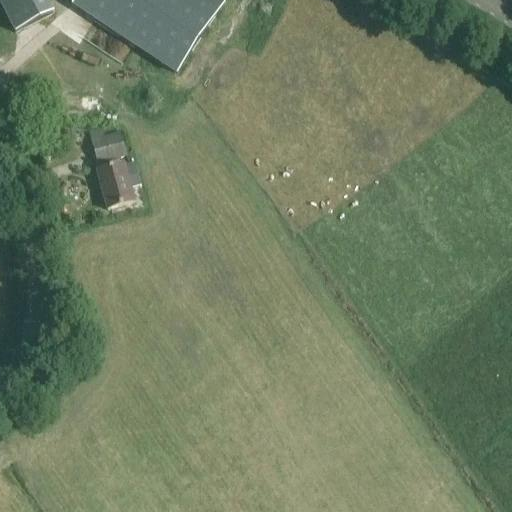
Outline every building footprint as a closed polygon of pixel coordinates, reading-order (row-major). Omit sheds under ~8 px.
[(0,0),(0,4),(16,35),(53,16),(44,0),(0,0)] [(136,0),(171,22),(185,0),(136,0)] [(108,69),(122,80),(160,31),(147,21),(108,69)] [(99,33),(101,45),(116,44),(115,31),(99,33)] [(91,143),(98,167),(128,158),(120,134),(91,143)] [(135,165),(125,168),(124,166),(96,173),(107,212),(135,204),(131,192),(141,190),(135,165)]
